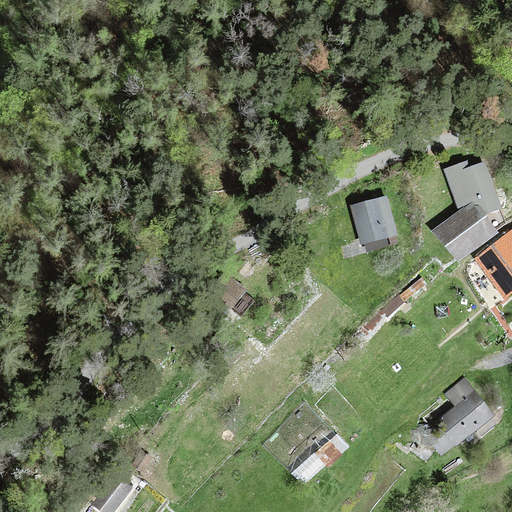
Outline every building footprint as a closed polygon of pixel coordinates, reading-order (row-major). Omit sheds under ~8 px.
[(434,232),(461,262),(503,230),(496,220),(505,209),(487,162),(471,167),(468,162),(445,171),(460,211),(434,232)] [(358,224),(366,248),(401,236),(388,198),(364,206),(369,220),(358,224)] [(511,292),(511,233),(476,261),(505,298),(511,292)] [(476,396),(465,380),(444,395),(455,410),(435,424),(453,450),(503,415),(485,389),(476,396)] [(350,449),(338,435),(294,475),(306,489),(350,449)] [(93,507),(100,511),(123,511),(143,484),(120,468),(93,507)]
